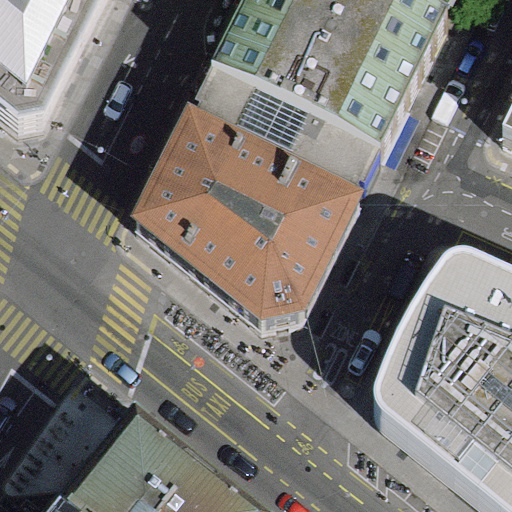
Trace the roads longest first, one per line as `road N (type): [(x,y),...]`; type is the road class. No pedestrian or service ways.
road 1 (residential): [(296,462),(437,179)]
road 2 (residential): [(65,274),(196,0)]
road 3 (secondary): [(296,462),(65,274)]
road 4 (residential): [(437,179),(511,29)]
road 5 (residential): [(0,400),(65,274)]
